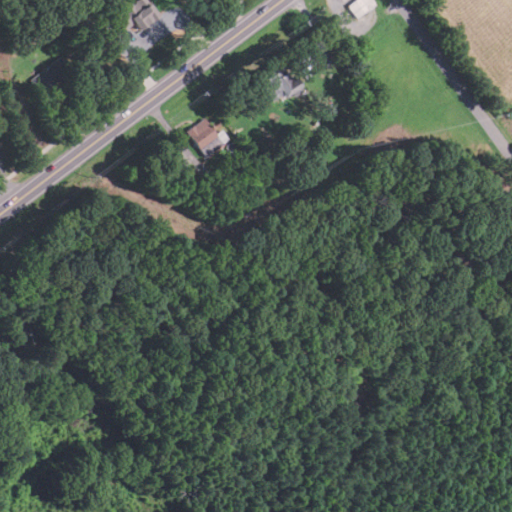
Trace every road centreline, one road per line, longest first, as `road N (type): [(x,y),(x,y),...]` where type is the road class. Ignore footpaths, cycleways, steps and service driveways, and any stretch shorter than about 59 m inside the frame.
road 1 (primary): [(0,212),(281,0)]
road 2 (residential): [(398,0),(511,156)]
